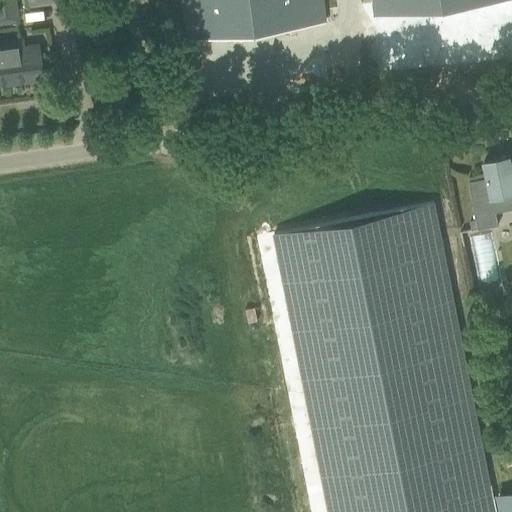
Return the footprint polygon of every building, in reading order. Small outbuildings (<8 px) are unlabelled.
[(0,0),(0,22),(18,20),(15,0),(0,0)] [(324,0),(182,0),(187,38),(327,20),(324,0)] [(373,0),(375,14),(482,0),(373,0)] [(37,44),(18,47),(17,37),(0,38),(0,82),(41,77),(37,44)] [(487,177),(468,181),(477,227),(497,223),(491,193),(511,189),(511,166),(510,155),(484,160),(487,177)] [(272,232),(327,511),(495,511),(433,200),(272,232)]
